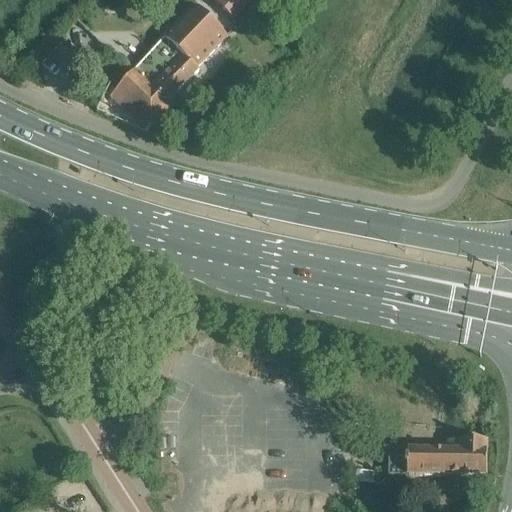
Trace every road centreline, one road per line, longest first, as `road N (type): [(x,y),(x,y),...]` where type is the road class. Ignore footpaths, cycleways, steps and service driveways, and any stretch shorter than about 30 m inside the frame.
road 1 (unclassified): [(511,82),(450,197),(429,209),(168,150),(65,115),(0,81)]
road 2 (primary): [(511,251),(168,180),(0,115)]
road 3 (primary): [(0,175),(196,244),(511,312)]
road 4 (tertiary): [(138,511),(33,357)]
